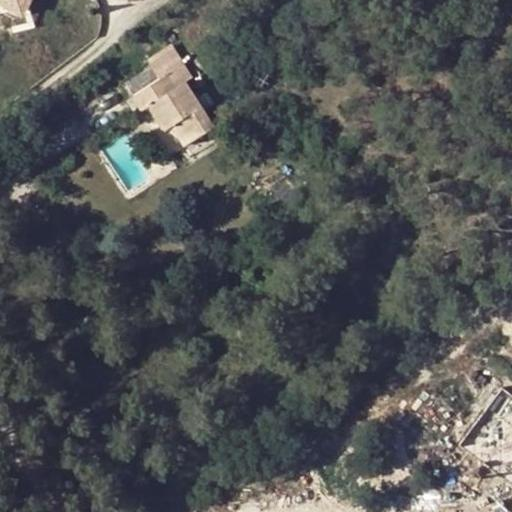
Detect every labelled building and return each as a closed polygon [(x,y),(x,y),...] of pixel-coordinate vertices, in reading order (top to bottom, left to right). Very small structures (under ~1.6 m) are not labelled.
[(0,0),(0,2),(12,9),(15,5),(26,1),(30,3),(31,0),(0,0)] [(12,9),(0,2),(0,12),(4,12),(15,17),(33,11),(30,3),(26,1),(15,5),(12,9)] [(166,66),(171,74),(180,88),(188,83),(195,78),(182,56),(166,66)] [(128,81),(136,95),(162,79),(154,66),(128,81)] [(180,88),(171,74),(162,79),(136,95),(133,96),(142,111),(152,105),(158,101),(174,127),(187,147),(216,129),(188,83),(180,88)] [(168,130),(174,127),(158,101),(152,105),(168,130)] [(7,479),(0,483),(0,497),(9,510),(22,500),(7,479)]
